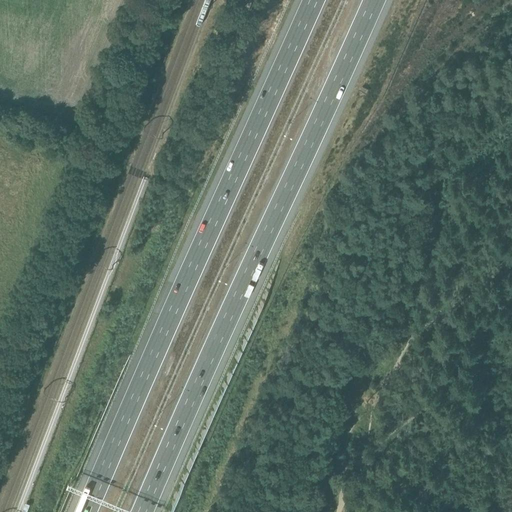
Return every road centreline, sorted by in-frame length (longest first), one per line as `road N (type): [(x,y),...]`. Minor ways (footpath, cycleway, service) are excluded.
road 1 (motorway): [(143,511),(372,0)]
road 2 (motorway): [(312,0),(88,511)]
road 3 (track): [(394,357),(511,415)]
